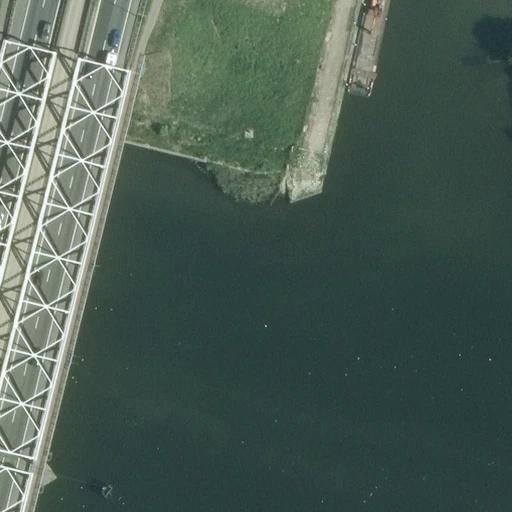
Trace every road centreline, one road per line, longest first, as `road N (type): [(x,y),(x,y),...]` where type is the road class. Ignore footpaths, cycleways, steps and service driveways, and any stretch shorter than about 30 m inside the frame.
road 1 (motorway): [(0,471),(115,0)]
road 2 (unclassified): [(0,328),(79,0)]
road 3 (motorway): [(45,0),(0,187)]
